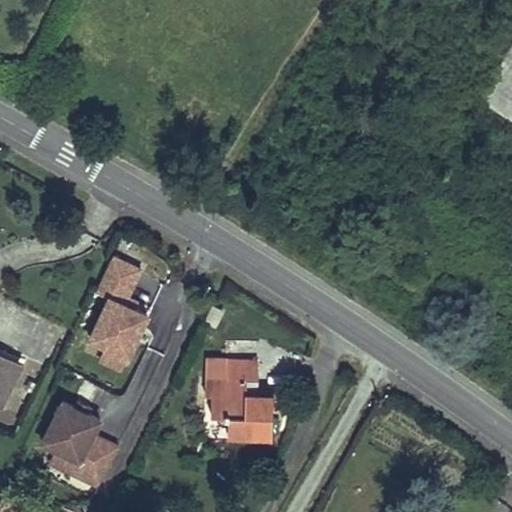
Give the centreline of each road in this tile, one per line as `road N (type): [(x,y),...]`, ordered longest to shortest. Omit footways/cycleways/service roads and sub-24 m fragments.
road 1 (tertiary): [(0,117),(221,244),(511,440)]
road 2 (track): [(324,0),(184,223)]
